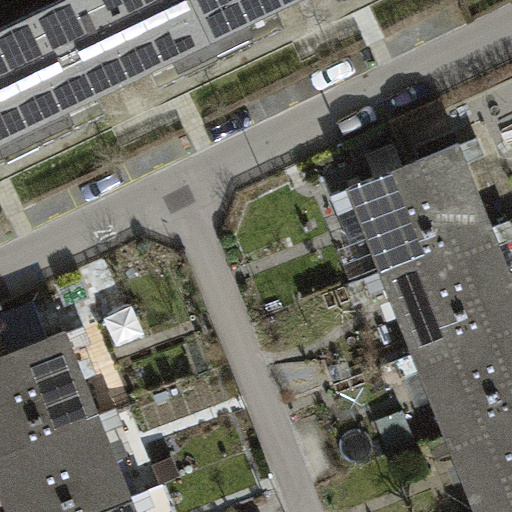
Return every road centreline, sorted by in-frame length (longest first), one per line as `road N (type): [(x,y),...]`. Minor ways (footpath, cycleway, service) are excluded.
road 1 (residential): [(180,188),(511,30)]
road 2 (residential): [(180,188),(309,511)]
road 3 (residential): [(0,273),(180,188)]
